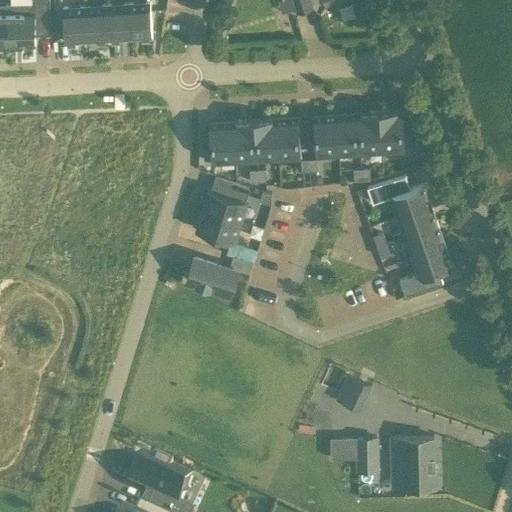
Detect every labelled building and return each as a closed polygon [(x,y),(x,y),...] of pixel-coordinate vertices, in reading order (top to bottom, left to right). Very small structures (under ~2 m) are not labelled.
[(10,3),(11,43),(35,43),(35,33),(50,33),(49,0),(32,0),(33,3),(10,3)] [(128,2),(130,37),(152,35),(150,0),(128,2)] [(230,0),(221,0),(219,16),(224,17),(228,17),(229,7),(230,0)] [(292,0),(296,12),(314,6),(311,0),(292,0)] [(130,37),(128,2),(106,3),(108,38),(130,37)] [(0,43),(11,43),(10,3),(0,3),(0,43)] [(108,38),(106,3),(84,5),(86,39),(108,38)] [(86,39),(84,5),(62,6),(65,41),(86,39)] [(216,40),(224,41),(227,21),(218,20),(216,40)] [(379,109),(381,147),(412,146),(411,133),(403,134),(402,109),(397,110),(397,108),(379,109)] [(361,112),(357,112),(360,149),(381,147),(379,109),(361,111),(361,112)] [(360,149),(357,112),(335,114),(338,150),(360,149)] [(338,150),(335,114),(313,115),(316,152),(338,150)] [(298,116),(276,118),(278,154),(300,153),(298,116)] [(272,117),(254,118),(256,156),(278,154),(276,118),(272,118),(272,117)] [(256,156),(254,118),(236,119),(236,120),(232,121),(234,157),(256,156)] [(234,157),(232,121),(210,122),(211,147),(203,147),(204,159),(234,157)] [(309,169),(308,157),(300,158),(301,170),(309,169)] [(308,157),(309,169),(317,169),(316,157),(308,157)] [(369,166),(361,167),(362,179),(370,178),(369,166)] [(265,167),(257,168),(258,180),(266,179),(265,167)] [(362,179),(361,167),(353,167),(354,179),(362,179)] [(258,180),(257,168),(249,168),(250,180),(258,180)] [(397,214),(430,203),(423,182),(409,187),(405,174),(367,187),(373,203),(391,197),(397,214)] [(208,188),(202,208),(239,219),(248,191),(230,185),(227,194),(208,188)] [(267,190),(262,189),(259,200),(270,203),(271,192),(267,190)] [(430,203),(397,214),(404,235),(437,224),(430,203)] [(239,219),(202,208),(196,227),(215,233),(213,241),(227,245),(229,241),(230,237),(233,238),(239,219)] [(437,224),(404,235),(412,256),(444,244),(437,224)] [(376,245),(385,242),(381,232),(373,235),(376,245)] [(229,241),(227,245),(225,253),(253,262),(257,249),(229,241)] [(388,252),(385,242),(376,245),(380,255),(388,252)] [(444,244),(412,256),(417,272),(399,278),(405,294),(443,281),(438,269),(452,265),(444,244)] [(194,255),(187,278),(229,291),(236,268),(194,255)] [(371,384),(347,372),(335,397),(359,409),(371,384)] [(356,435),(330,436),(330,438),(331,456),(337,456),(356,456),(357,468),(378,468),(377,435),(356,435)] [(393,458),(403,457),(404,485),(435,484),(434,435),(392,436),(393,458)] [(142,455),(130,483),(154,495),(148,507),(158,511),(192,511),(193,511),(178,504),(190,477),(171,469),(172,467),(158,460),(157,462),(142,455)] [(158,511),(148,507),(139,503),(134,511),(125,511),(158,511)]
